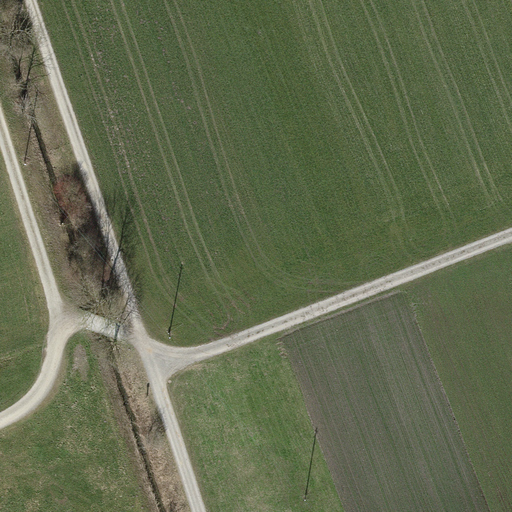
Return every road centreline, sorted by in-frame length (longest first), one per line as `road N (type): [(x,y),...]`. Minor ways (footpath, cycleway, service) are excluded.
road 1 (track): [(142,338),(154,367),(511,231)]
road 2 (track): [(29,0),(142,338)]
road 3 (track): [(62,331),(0,121)]
road 4 (track): [(154,367),(201,511)]
